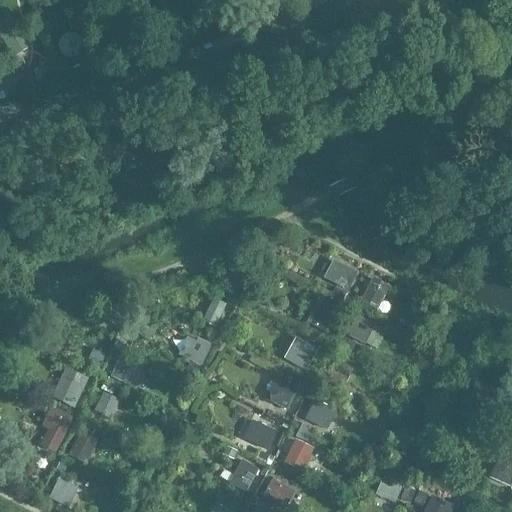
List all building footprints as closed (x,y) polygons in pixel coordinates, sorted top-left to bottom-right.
[(19,24),(0,35),(0,37),(12,58),(33,46),(19,24)] [(19,77),(2,81),(5,97),(22,93),(19,77)] [(350,275),(330,264),(318,285),(339,296),(350,275)] [(387,291),(367,280),(356,300),(376,311),(387,291)] [(226,304),(214,298),(203,321),(215,327),(226,304)] [(318,299),(307,323),(324,331),(335,307),(318,299)] [(379,327),(358,316),(347,337),(367,347),(379,327)] [(210,344),(190,333),(178,354),(199,365),(210,344)] [(312,352),(291,341),(280,362),(300,373),(312,352)] [(85,365),(98,371),(106,355),(93,349),(85,365)] [(141,360),(123,351),(111,376),(129,385),(141,360)] [(353,372),(332,361),(321,382),(342,392),(353,372)] [(88,379),(67,368),(53,396),(74,407),(88,379)] [(296,392),(275,381),(264,402),(285,413),(296,392)] [(121,402),(100,391),(89,412),(110,423),(121,402)] [(339,411),(319,400),(308,421),(328,432),(339,411)] [(67,418),(47,407),(36,428),(56,439),(67,418)] [(276,432),(255,421),(244,442),(264,453),(276,432)] [(308,443),(316,428),(303,421),(296,436),(308,443)] [(96,449),(75,438),(64,459),(85,470),(96,449)] [(313,451),(292,440),(281,461),(302,472),(313,451)] [(511,474),(511,462),(495,455),(485,477),(507,486),(511,474)] [(261,472),(241,461),(229,482),(250,493),(261,472)] [(78,487),(57,476),(46,497),(67,508),(78,487)] [(295,487),(274,476),(263,497),(283,508),(295,487)] [(406,487),(385,478),(375,499),(397,509),(406,487)] [(443,511),(447,505),(426,494),(416,511),(443,511)]
